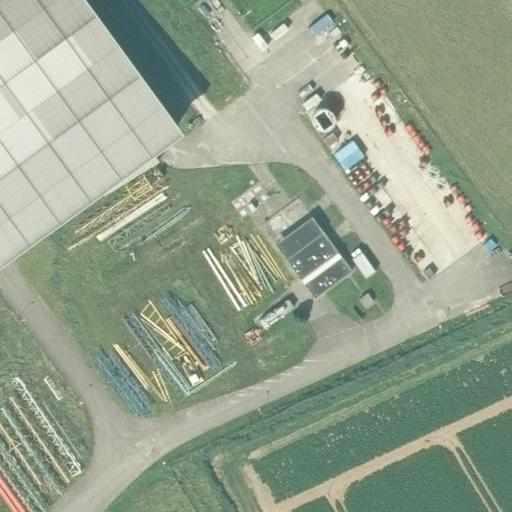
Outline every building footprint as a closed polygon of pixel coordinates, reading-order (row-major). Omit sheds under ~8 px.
[(0,273),(207,137),(115,0),(19,0),(0,13),(0,273)] [(501,237),(389,63),(328,102),(439,276),(501,237)] [(126,200),(137,214),(150,204),(139,190),(126,200)] [(217,236),(241,219),(228,202),(205,219),(217,236)] [(314,297),(352,270),(313,216),(275,243),(314,297)] [(182,253),(192,273),(219,259),(208,239),(182,253)] [(125,260),(102,277),(124,306),(143,292),(133,278),(136,276),(125,260)] [(365,307),(373,301),(367,293),(359,299),(365,307)]
